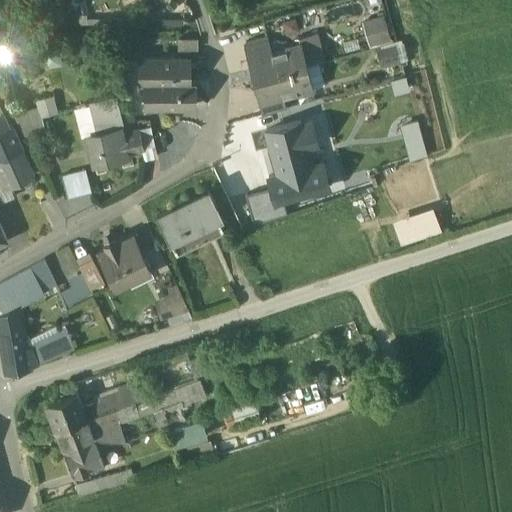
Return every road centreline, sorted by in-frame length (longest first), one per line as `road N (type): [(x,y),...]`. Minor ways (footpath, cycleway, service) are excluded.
road 1 (residential): [(511,227),(0,391)]
road 2 (residential): [(195,0),(221,107),(198,161),(0,271)]
